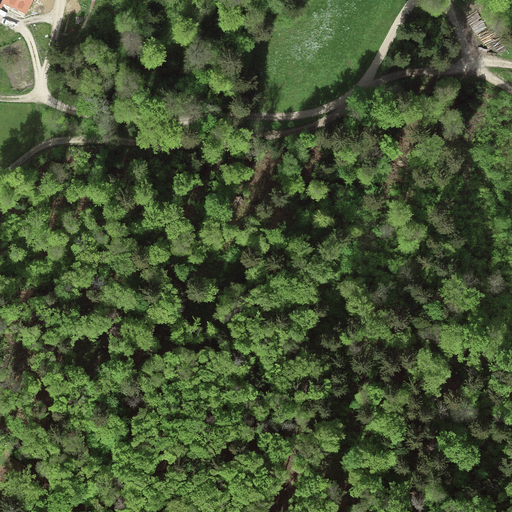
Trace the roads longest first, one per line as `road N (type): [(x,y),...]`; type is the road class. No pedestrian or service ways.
road 1 (track): [(356,91),(347,110),(316,125),(202,143),(61,138),(0,176)]
road 2 (track): [(368,76),(316,111),(274,116),(90,115),(46,100),(41,84)]
road 3 (track): [(0,16),(28,34),(41,84),(62,0)]
